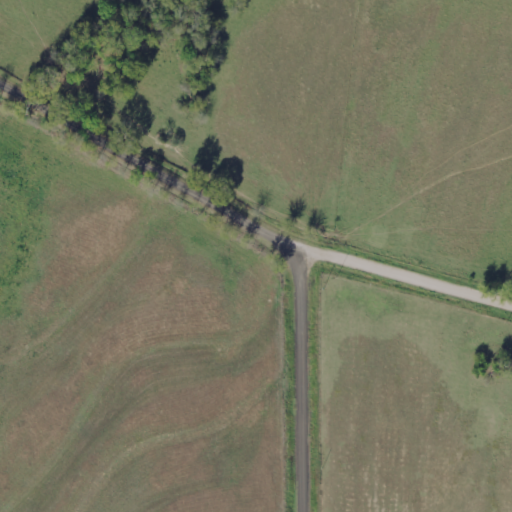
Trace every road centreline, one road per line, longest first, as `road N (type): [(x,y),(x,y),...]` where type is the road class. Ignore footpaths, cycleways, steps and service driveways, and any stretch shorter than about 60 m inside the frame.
road 1 (residential): [(309,250),(0,81)]
road 2 (residential): [(311,511),(309,250)]
road 3 (residential): [(511,306),(309,250)]
